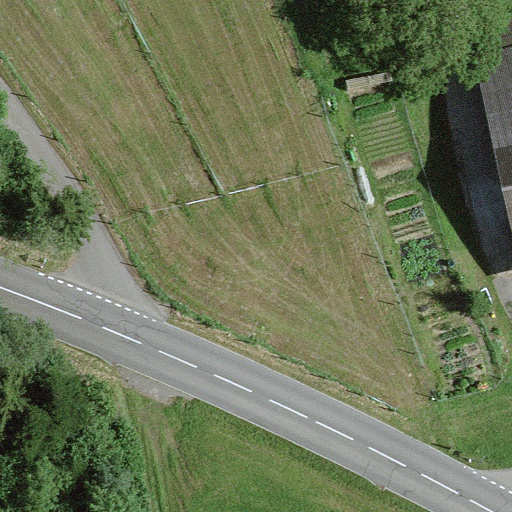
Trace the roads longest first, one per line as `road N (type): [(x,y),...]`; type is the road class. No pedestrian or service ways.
road 1 (tertiary): [(491,511),(330,427),(0,288)]
road 2 (track): [(0,93),(89,215),(175,358)]
